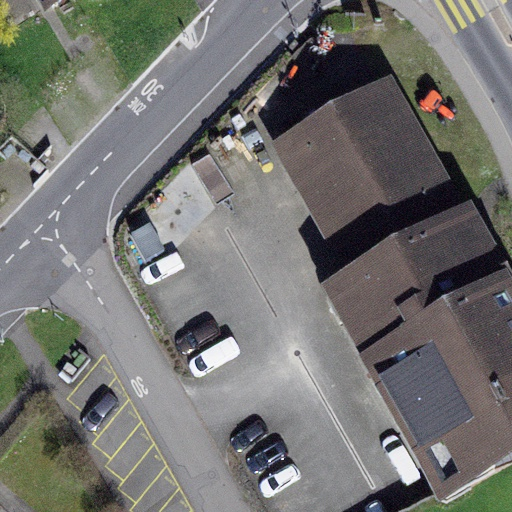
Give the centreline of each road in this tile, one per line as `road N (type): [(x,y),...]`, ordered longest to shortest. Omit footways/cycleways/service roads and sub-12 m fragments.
road 1 (residential): [(42,227),(94,287),(219,511)]
road 2 (residential): [(268,0),(42,227)]
road 3 (unknown): [(173,428),(331,362)]
